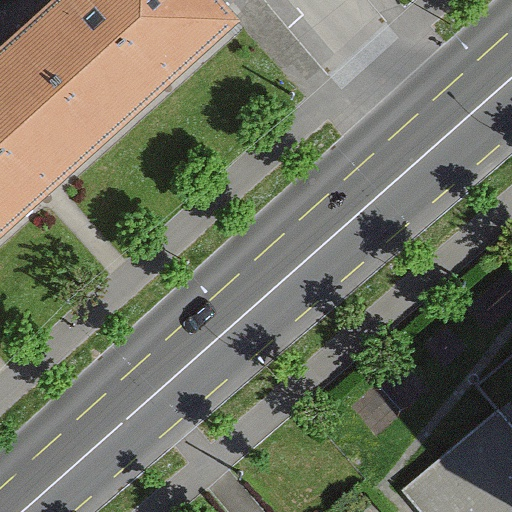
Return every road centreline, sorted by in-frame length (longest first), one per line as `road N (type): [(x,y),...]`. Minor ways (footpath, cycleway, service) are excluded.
road 1 (primary): [(444,135),(19,511)]
road 2 (residential): [(444,135),(325,0)]
